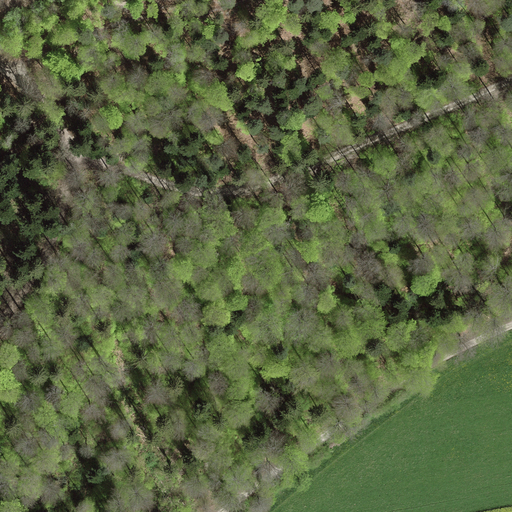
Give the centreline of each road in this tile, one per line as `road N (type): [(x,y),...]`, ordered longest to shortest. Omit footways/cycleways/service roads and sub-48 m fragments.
road 1 (track): [(511,80),(286,173),(203,192),(134,177),(66,139)]
road 2 (track): [(511,324),(384,390),(220,511)]
road 3 (track): [(66,139),(68,174),(51,243),(0,323)]
road 4 (track): [(119,21),(246,0)]
